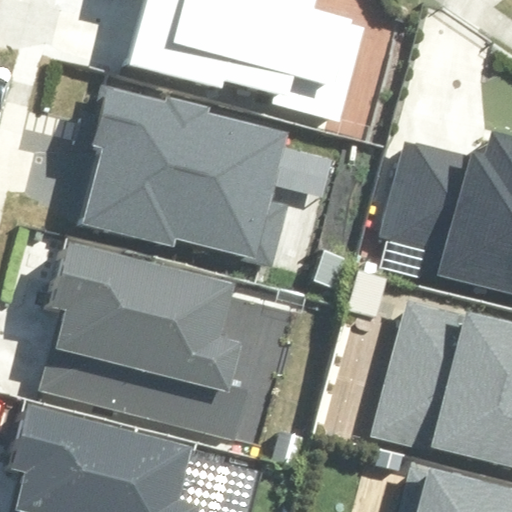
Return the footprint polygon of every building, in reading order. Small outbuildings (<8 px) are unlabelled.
[(142,0),(126,65),(341,119),(366,21),(308,7),(310,0),(142,0)] [(288,133),(94,83),(81,136),(103,142),(83,220),(179,244),(181,235),(276,259),(293,192),(274,187),(288,133)] [(511,137),(496,134),(487,166),(405,145),(382,235),(446,251),(440,274),(511,292),(511,137)] [(64,311),(42,390),(254,447),(289,315),(234,300),(238,285),(66,239),(48,306),(64,311)] [(371,435),(511,469),(511,320),(406,295),(371,435)] [(185,446),(20,405),(5,465),(21,469),(10,511),(193,511),(194,509),(171,504),(185,446)] [(511,511),(511,488),(406,463),(393,511),(511,511)]
